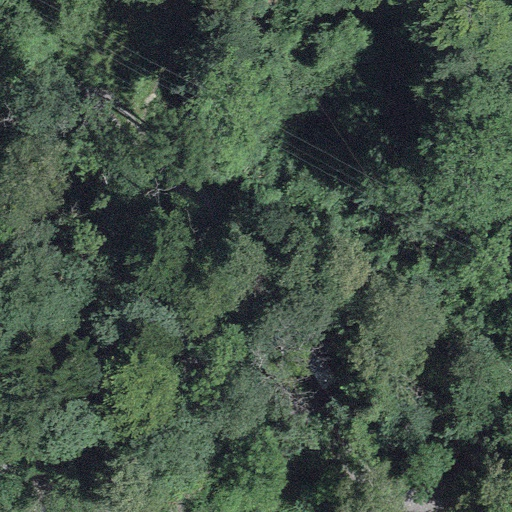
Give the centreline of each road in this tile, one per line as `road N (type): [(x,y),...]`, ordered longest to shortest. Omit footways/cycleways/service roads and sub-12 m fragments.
road 1 (track): [(137,138),(208,206),(181,423),(235,451),(271,386),(343,424),(387,506),(457,502),(477,408),(511,419)]
road 2 (track): [(15,0),(108,78),(137,138)]
